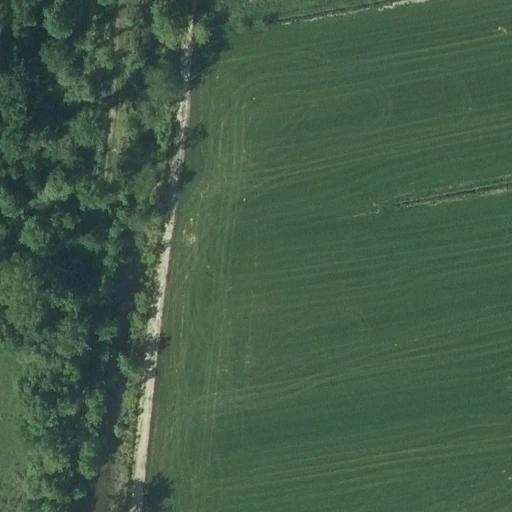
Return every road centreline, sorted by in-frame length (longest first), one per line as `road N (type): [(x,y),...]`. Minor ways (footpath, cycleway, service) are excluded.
road 1 (track): [(122,0),(60,511)]
road 2 (track): [(133,511),(190,0)]
